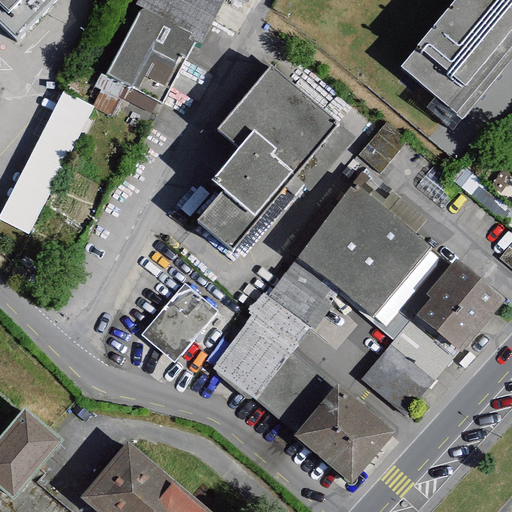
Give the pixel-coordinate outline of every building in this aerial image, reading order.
[(0,0),(0,14),(14,0),(0,0)] [(143,6),(109,70),(159,96),(189,38),(204,45),(227,0),(137,0),(136,3),(143,6)] [(511,0),(467,0),(410,73),(473,125),(511,75),(511,0)] [(224,186),(191,223),(235,261),(302,185),(289,174),(333,124),(271,70),(223,124),(248,147),(218,181),(224,186)] [(65,89),(0,213),(0,215),(31,232),(96,106),(65,89)] [(362,156),(381,172),(409,140),(392,122),(362,156)] [(445,249),(364,187),(224,369),(289,419),(323,375),(299,356),(346,295),(386,325),(445,249)] [(511,306),(511,300),(465,262),(436,296),(443,302),(432,315),(475,351),(511,306)] [(186,281),(141,333),(175,362),(197,336),(210,347),(233,320),(186,281)] [(461,360),(417,324),(369,382),(413,418),(461,360)] [(408,431),(351,386),(310,437),(366,482),(408,431)] [(0,453),(0,473),(28,498),(78,441),(39,409),(0,453)] [(222,511),(144,444),(97,497),(113,511),(222,511)]
